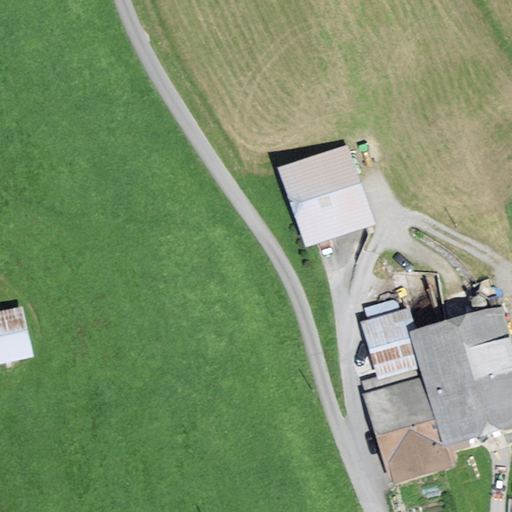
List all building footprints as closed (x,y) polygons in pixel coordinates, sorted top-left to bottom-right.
[(343,157),(290,176),(312,239),(365,220),(343,157)] [(0,363),(28,357),(18,315),(0,319),(0,363)] [(418,362),(405,318),(371,328),(384,372),(418,362)] [(437,387),(452,438),(511,419),(511,370),(497,320),(423,342),(437,387)] [(453,443),(452,438),(437,387),(423,391),(416,369),(365,384),(374,416),(380,414),(393,458),(387,460),(393,479),(450,463),(445,445),(453,443)]
